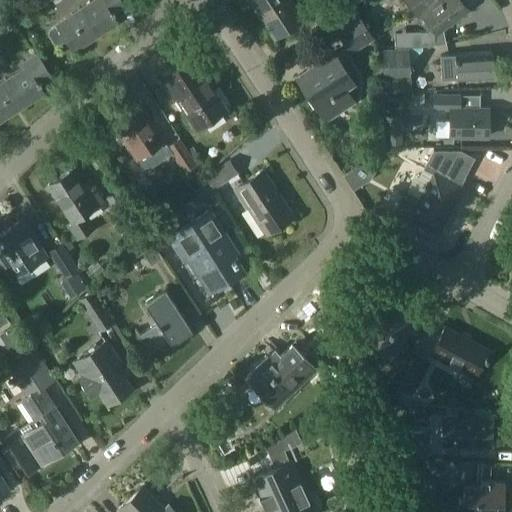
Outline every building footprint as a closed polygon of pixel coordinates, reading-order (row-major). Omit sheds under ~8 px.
[(51,28),(51,34),(56,41),(61,43),(67,39),(74,50),(117,22),(112,14),(125,5),(121,0),(95,0),(57,24),(51,28)] [(251,0),(260,14),(281,0),(251,0)] [(301,0),(281,0),(260,14),(273,33),(272,33),(273,35),(302,17),(301,15),(300,15),(296,9),(304,4),(301,0)] [(332,0),(317,10),(324,21),(356,0),(332,0)] [(402,0),(415,16),(436,0),(402,0)] [(458,0),(436,0),(415,16),(426,30),(418,31),(419,46),(444,43),(442,30),(467,11),(458,0)] [(357,16),(337,29),(351,51),(371,38),(357,16)] [(407,49),(382,50),(384,78),(408,77),(407,49)] [(163,73),(164,74),(179,99),(196,125),(225,107),(203,73),(209,69),(198,51),(163,73)] [(459,79),(493,76),(491,52),(457,55),(457,54),(440,56),(442,80),(459,79)] [(332,53),(298,75),(307,89),(325,117),(351,100),(342,87),(351,81),(332,53)] [(0,119),(43,92),(38,84),(51,76),(37,54),(24,63),(26,66),(0,83),(0,119)] [(433,94),(433,108),(449,108),(449,121),(439,121),(439,136),(449,136),(487,137),(487,108),(479,108),(459,108),(459,94),(433,94)] [(142,103),(113,121),(136,157),(145,170),(172,153),(167,145),(168,144),(164,139),(142,103)] [(401,144),(400,130),(384,132),(386,146),(401,144)] [(168,144),(167,145),(172,153),(183,169),(194,161),(179,138),(168,144)] [(229,160),(206,175),(214,186),(237,172),(229,160)] [(93,227),(84,213),(103,200),(90,180),(83,185),(72,168),(47,184),(70,220),(67,222),(77,238),(93,227)] [(263,169),(236,186),(266,232),(293,215),(263,169)] [(414,175),(405,192),(395,211),(437,233),(460,187),(432,172),(427,181),(414,175)] [(118,190),(106,197),(124,224),(135,216),(118,190)] [(209,209),(173,232),(181,244),(177,246),(186,260),(196,253),(215,284),(240,268),(225,245),(230,242),(209,209)] [(45,255),(21,219),(0,232),(0,256),(13,276),(45,255)] [(146,232),(121,256),(126,263),(143,251),(151,264),(163,257),(146,232)] [(61,244),(50,251),(66,275),(76,268),(61,244)] [(75,270),(60,280),(70,296),(85,286),(75,270)] [(165,288),(145,301),(158,321),(138,333),(150,351),(169,338),(172,341),(192,328),(165,288)] [(92,290),(80,298),(100,329),(112,321),(92,290)] [(360,333),(359,334),(394,352),(416,310),(381,292),(373,308),(377,309),(364,335),(360,333)] [(444,325),(430,353),(474,376),(488,349),(444,325)] [(313,331),(303,341),(314,353),(324,343),(313,331)] [(105,340),(78,357),(88,371),(79,376),(90,394),(99,388),(108,401),(130,387),(115,365),(120,362),(105,340)] [(266,357),(245,377),(275,407),(288,395),(287,394),(314,369),(290,344),(272,362),(266,357)] [(27,398),(56,379),(34,348),(14,361),(14,362),(7,367),(27,398)] [(428,361),(414,354),(397,385),(411,392),(428,361)] [(26,471),(76,439),(43,388),(16,405),(28,423),(4,438),(26,471)] [(445,416),(444,445),(488,447),(490,419),(485,419),(486,417),(476,416),(475,418),(445,416)] [(294,425),(263,444),(269,456),(301,441),(294,425)] [(404,429),(402,457),(427,458),(428,430),(404,429)] [(253,476),(261,493),(258,495),(264,508),(267,507),(269,511),(313,511),(289,459),(253,476)] [(470,462),(430,460),(429,472),(469,474),(470,462)] [(458,498),(457,511),(495,511),(496,501),(503,501),(505,481),(480,480),(480,485),(464,484),(463,499),(458,498)] [(143,485),(118,508),(121,511),(175,511),(168,504),(164,508),(143,485)]
